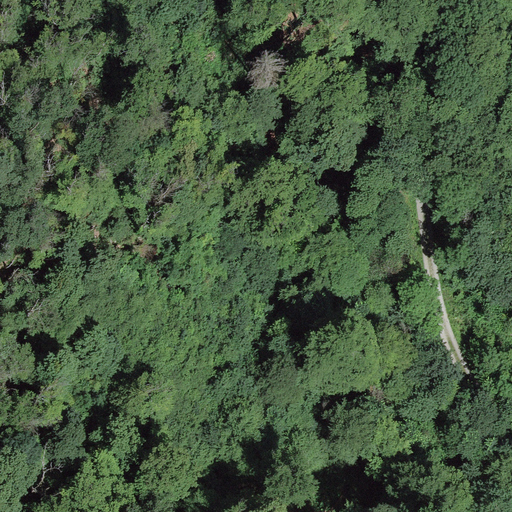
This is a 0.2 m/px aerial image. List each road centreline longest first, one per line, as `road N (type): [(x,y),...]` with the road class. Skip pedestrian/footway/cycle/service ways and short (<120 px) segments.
road 1 (track): [(99,0),(115,158),(113,241),(72,360),(26,448),(9,511)]
road 2 (track): [(392,0),(443,334),(460,376),(511,437)]
